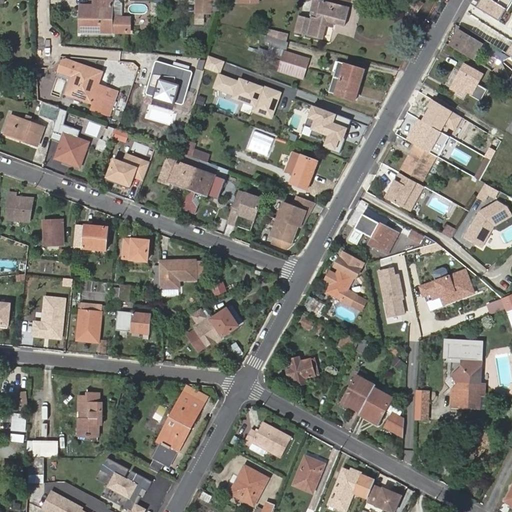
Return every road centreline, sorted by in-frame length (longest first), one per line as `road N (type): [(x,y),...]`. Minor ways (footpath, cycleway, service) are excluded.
road 1 (residential): [(0,163),(302,275)]
road 2 (residential): [(302,275),(455,0)]
road 3 (residential): [(472,511),(242,385)]
road 4 (residential): [(242,385),(0,355)]
road 5 (residential): [(172,511),(242,385)]
road 6 (residential): [(242,385),(302,275)]
